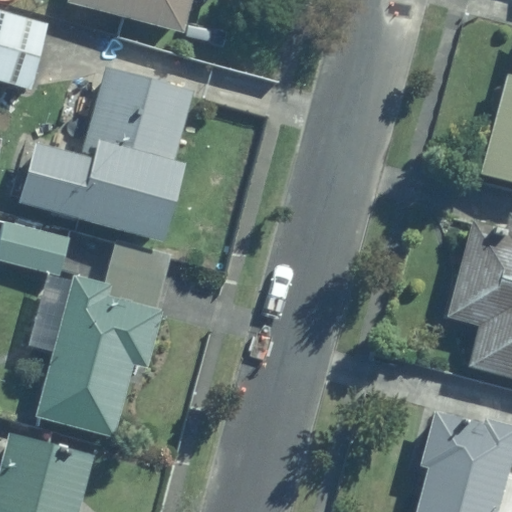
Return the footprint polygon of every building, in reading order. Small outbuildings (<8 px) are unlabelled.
[(66,0),(65,9),(188,37),(196,0),(222,0),(230,2),(230,0),(66,0)] [(47,28),(0,12),(0,84),(26,93),(47,28)] [(511,58),(477,177),(511,186),(511,58)] [(31,146),(15,204),(169,246),(189,170),(170,165),(190,92),(107,69),(82,160),(31,146)] [(53,359),(36,421),(110,442),(130,370),(144,374),(160,315),(110,301),(113,290),(98,286),(108,249),(0,220),(0,219),(0,264),(46,277),(26,352),(53,359)] [(475,330),(465,370),(511,382),(511,223),(510,223),(506,236),(471,227),(446,322),(475,330)] [(495,511),(511,444),(511,432),(435,414),(421,469),(426,470),(415,511),(495,511)] [(81,511),(96,457),(7,434),(0,463),(0,511),(81,511)]
